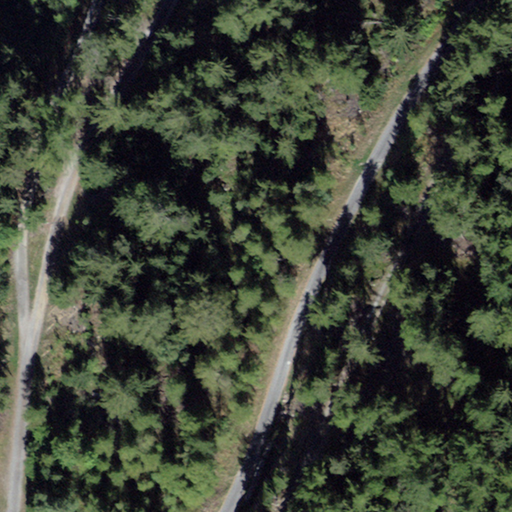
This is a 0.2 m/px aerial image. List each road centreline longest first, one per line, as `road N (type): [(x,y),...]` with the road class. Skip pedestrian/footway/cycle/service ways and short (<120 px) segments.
road 1 (track): [(220,511),(260,420),(391,236),(489,13)]
road 2 (track): [(16,328),(159,0)]
road 3 (track): [(83,0),(18,192),(10,264),(16,328)]
road 4 (track): [(292,511),(391,236)]
road 5 (track): [(16,328),(0,511)]
